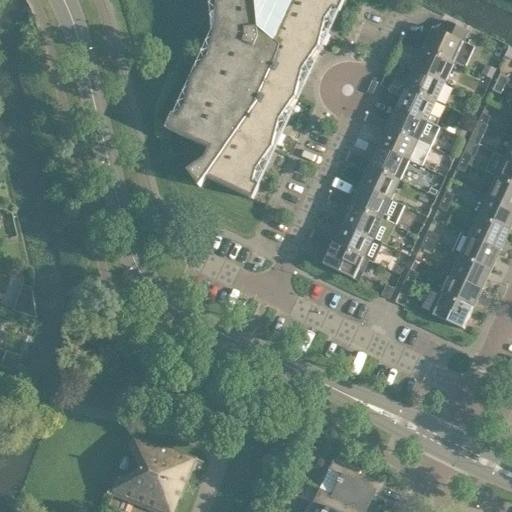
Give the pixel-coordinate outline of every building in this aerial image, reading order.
[(206,176),(252,198),(259,183),(253,180),(256,168),(272,145),(279,118),(295,95),(302,68),(318,45),(325,18),(339,10),(343,0),(216,0),(218,4),(216,30),(209,55),(193,78),(186,106),(179,116),(173,113),(166,128),(210,148),(205,157),(188,169),(199,186),(206,176)] [(454,61),(465,66),(474,46),(461,40),(466,29),(446,20),(441,31),(432,27),(423,47),(454,61)] [(403,33),(399,41),(408,45),(412,37),(403,33)] [(420,41),(412,37),(408,45),(417,49),(420,41)] [(423,47),(414,66),(444,81),(454,61),(423,47)] [(480,72),(491,77),(494,69),(495,68),(484,63),(480,72)] [(414,66),(405,86),(435,100),(444,81),(414,66)] [(394,76),(385,72),(380,84),(389,88),(390,85),(390,84),(394,76)] [(496,80),(504,84),(508,76),(500,72),(496,80)] [(394,76),(390,84),(399,88),(400,84),(402,80),(394,76)] [(500,93),(504,84),(496,80),(492,89),(500,93)] [(400,96),(396,106),(426,120),(435,100),(405,86),(400,84),(399,88),(390,84),(390,85),(398,88),(395,94),(400,96)] [(396,106),(387,125),(428,144),(438,125),(426,120),(396,106)] [(367,111),(363,119),(372,123),(376,115),(367,111)] [(478,120),(486,123),(490,115),(482,111),(478,120)] [(376,115),(372,123),(380,127),(384,119),(376,115)] [(482,132),(486,123),(478,120),(474,128),(482,132)] [(387,125),(378,145),(408,159),(419,164),(428,144),(387,125)] [(463,137),(466,131),(457,127),(454,133),(463,137)] [(378,145),(369,165),(399,179),(408,159),(378,145)] [(349,150),(345,159),(354,163),(357,154),(349,150)] [(460,159),(468,163),(472,154),(464,150),(460,159)] [(357,154),(354,163),(362,167),(366,158),(357,154)] [(511,159),(505,156),(496,176),(511,183),(511,159)] [(464,171),(468,163),(460,159),(456,167),(464,171)] [(369,165),(360,184),(390,198),(399,179),(369,165)] [(511,183),(496,176),(487,195),(511,206),(511,183)] [(360,184),(351,204),(381,218),(390,222),(394,224),(403,204),(390,198),(360,184)] [(441,198),(450,202),(454,193),(445,189),(441,198)] [(331,190),(327,198),(336,202),(339,194),(331,190)] [(339,194),(336,202),(344,206),(348,198),(339,194)] [(511,206),(487,195),(478,215),(509,229),(511,221),(511,206)] [(446,210),(450,202),(441,198),(437,207),(446,210)] [(342,223),(372,238),(381,242),(390,222),(381,218),(351,204),(342,223)] [(478,215),(469,235),(500,249),(509,229),(478,215)] [(342,223),(333,243),(363,257),(368,259),(373,261),(381,242),(372,238),(342,223)] [(313,229),(309,237),(318,241),(321,233),(313,229)] [(427,229),(423,237),(436,243),(440,234),(427,229)] [(452,251),(460,254),(491,268),(500,249),(469,235),(461,231),(452,251)] [(321,233),(318,241),(326,245),(330,237),(321,233)] [(432,252),(436,243),(423,237),(419,246),(432,252)] [(358,279),(368,259),(363,257),(333,243),(323,263),(358,279)] [(460,254),(451,274),(482,288),(491,268),(460,254)] [(409,268),(405,276),(414,280),(418,272),(409,268)] [(482,288),(451,274),(442,293),(473,307),(482,288)] [(410,289),(414,280),(405,276),(401,285),(410,289)] [(388,298),(394,286),(382,281),(377,292),(388,298)] [(438,291),(428,312),(463,328),(473,307),(442,293),(438,291)] [(321,430),(317,428),(312,436),(317,438),(321,430)] [(106,491),(157,511),(168,511),(175,496),(178,498),(194,458),(130,432),(106,491)] [(385,480),(333,454),(327,468),(317,487),(329,493),(363,510),(373,490),(379,493),(385,480)] [(298,479),(293,477),(289,485),(294,488),(298,479)] [(367,511),(363,510),(329,493),(317,487),(311,500),(305,511),(367,511)]
